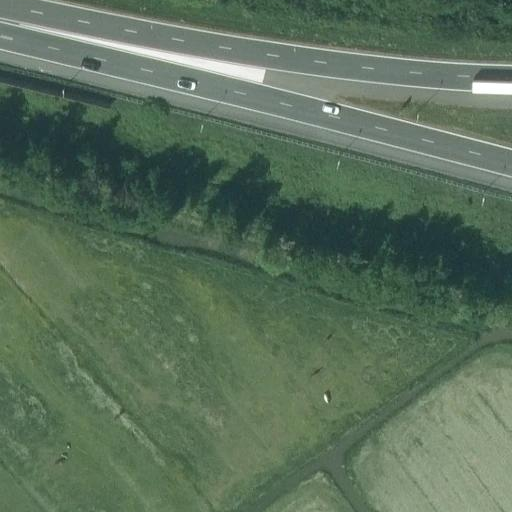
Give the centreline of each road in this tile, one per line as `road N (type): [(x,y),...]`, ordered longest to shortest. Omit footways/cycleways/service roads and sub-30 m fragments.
road 1 (motorway): [(0,35),(511,163)]
road 2 (motorway): [(0,4),(325,64),(511,77)]
